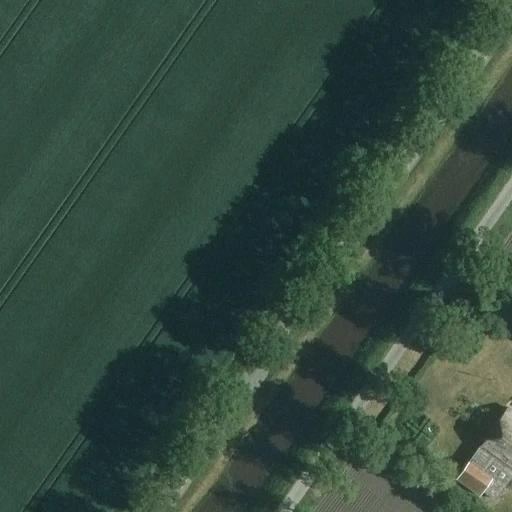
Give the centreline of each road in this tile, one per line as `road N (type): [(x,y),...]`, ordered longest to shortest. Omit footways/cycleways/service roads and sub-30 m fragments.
road 1 (tertiary): [(159,511),(511,9)]
road 2 (unclassified): [(283,511),(511,187)]
